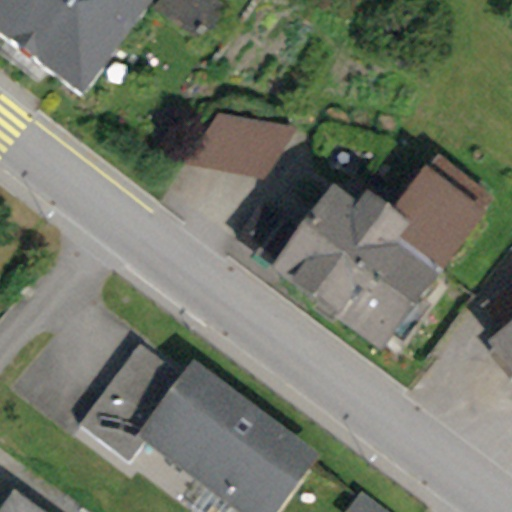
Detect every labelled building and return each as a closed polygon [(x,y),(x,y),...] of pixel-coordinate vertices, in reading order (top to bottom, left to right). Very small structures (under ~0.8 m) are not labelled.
[(0,0),(0,64),(67,115),(145,13),(126,0),(0,0)] [(273,171),(286,115),(212,98),(199,153),(273,171)] [(297,171),(228,267),(367,367),(468,229),(386,170),(355,212),(297,171)] [(511,334),(483,358),(511,394),(511,334)] [(280,511),(309,472),(140,353),(86,429),(137,465),(145,454),(227,511),(280,511)]
